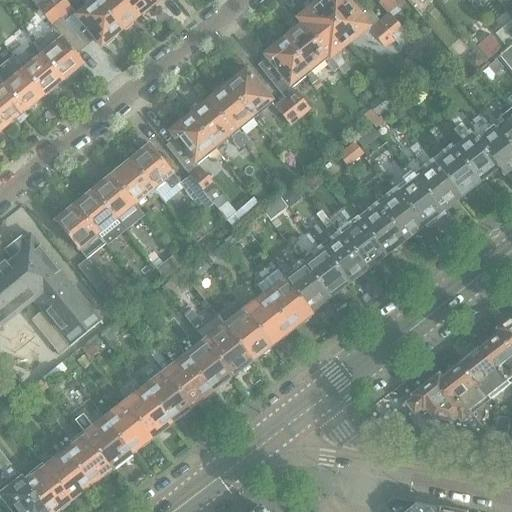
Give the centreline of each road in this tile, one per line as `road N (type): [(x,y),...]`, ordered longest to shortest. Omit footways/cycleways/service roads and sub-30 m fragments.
road 1 (residential): [(0,203),(257,0)]
road 2 (tertiary): [(319,401),(511,251)]
road 3 (residential): [(511,482),(372,451)]
road 4 (tertiary): [(174,511),(278,432)]
